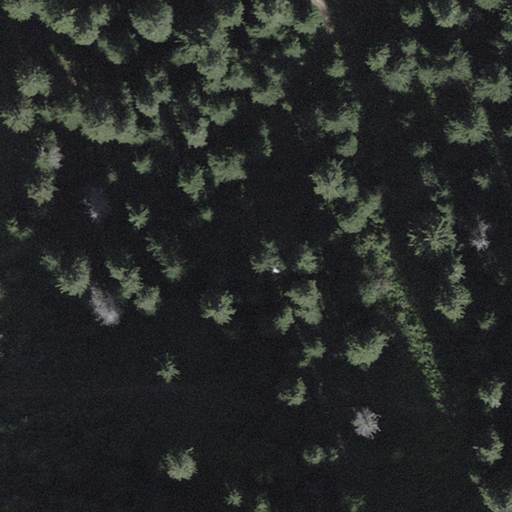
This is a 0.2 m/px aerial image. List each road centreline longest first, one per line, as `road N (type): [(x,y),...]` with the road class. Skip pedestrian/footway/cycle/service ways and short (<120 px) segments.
road 1 (track): [(511,411),(295,406),(167,388),(0,393)]
road 2 (track): [(0,259),(296,83),(327,40),(321,0)]
